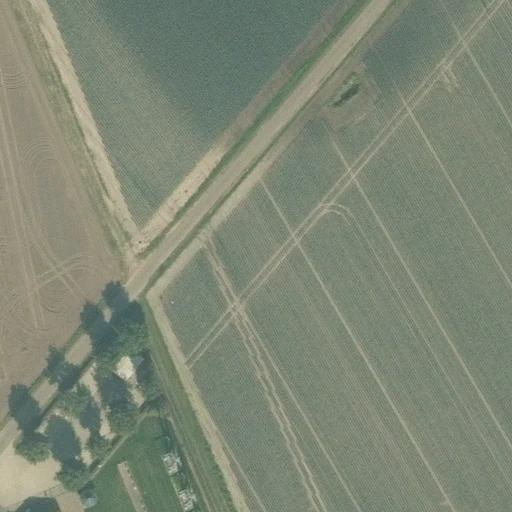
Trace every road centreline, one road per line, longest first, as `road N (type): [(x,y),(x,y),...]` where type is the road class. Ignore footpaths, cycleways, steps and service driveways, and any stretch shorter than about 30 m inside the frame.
road 1 (unclassified): [(0,448),(381,0)]
road 2 (track): [(18,0),(121,276),(142,307),(227,511)]
